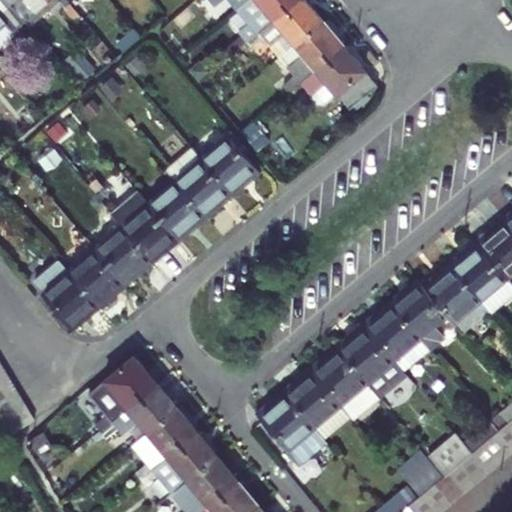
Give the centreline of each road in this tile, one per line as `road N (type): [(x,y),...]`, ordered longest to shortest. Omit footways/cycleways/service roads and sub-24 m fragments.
road 1 (residential): [(420,6),(433,53),(430,76),(182,286),(169,309)]
road 2 (residential): [(219,404),(511,155)]
road 3 (residential): [(169,309),(61,388),(0,295)]
road 4 (residential): [(219,404),(307,511)]
